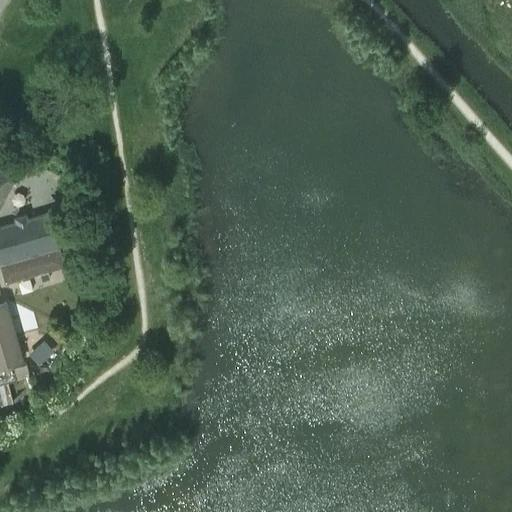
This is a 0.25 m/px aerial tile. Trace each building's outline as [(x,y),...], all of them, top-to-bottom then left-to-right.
[(1,160),(20,170),(26,160),(7,149),(0,145),(0,158),(2,159),(1,160)] [(68,221),(64,207),(53,210),(57,224),(56,225),(62,246),(63,245),(74,242),(68,221)] [(0,237),(0,259),(55,245),(49,224),(0,237)] [(78,256),(74,242),(63,245),(67,259),(66,259),(72,280),(84,277),(78,256)] [(68,285),(61,259),(5,274),(12,301),(68,285)] [(0,367),(25,361),(9,304),(0,306),(0,367)] [(30,375),(30,374),(26,363),(13,367),(12,367),(0,370),(0,402),(1,405),(2,404),(25,398),(19,378),(30,375)]
